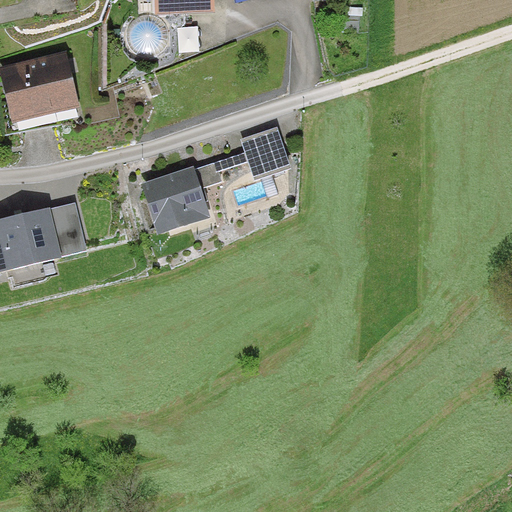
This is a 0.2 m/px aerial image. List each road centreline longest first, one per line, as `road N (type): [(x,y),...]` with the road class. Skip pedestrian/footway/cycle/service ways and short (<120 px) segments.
road 1 (residential): [(0,181),(56,180),(325,94)]
road 2 (track): [(511,33),(325,94)]
